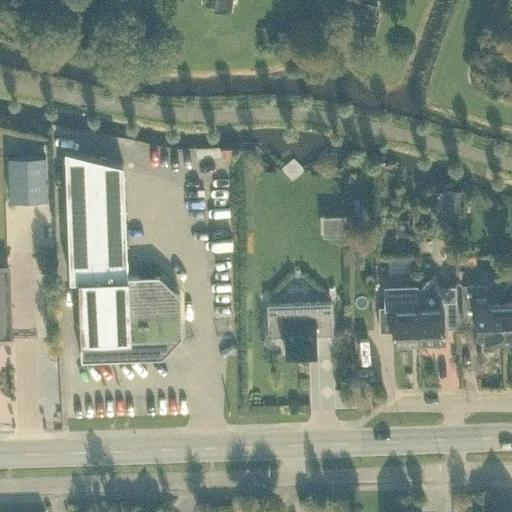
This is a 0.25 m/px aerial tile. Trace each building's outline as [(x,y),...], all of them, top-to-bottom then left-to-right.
[(202,0),(202,3),(213,5),(213,9),(230,12),(232,0),(202,0)] [(349,14),(346,26),(374,33),(378,15),(374,14),(377,3),(363,0),(357,0),(354,15),(349,14)] [(181,336),(180,295),(158,275),(127,276),(123,164),(65,149),(69,280),(78,280),(81,360),(162,357),(181,336)] [(9,157),(11,201),(47,200),(46,156),(9,157)] [(458,211),(460,190),(443,188),(441,209),(458,211)] [(321,216),(322,236),(343,235),(342,215),(321,216)] [(354,256),(363,256),(364,247),(357,247),(354,247),(354,256)] [(0,267),(0,338),(12,338),(12,337),(10,337),(7,267),(0,267)] [(445,339),(444,328),(457,327),(455,285),(450,285),(445,290),(430,275),(421,285),(416,285),(418,340),(445,339)] [(485,284),(461,285),(462,322),(476,321),(476,340),(502,339),(501,302),(486,303),(485,284)] [(392,341),(418,340),(416,285),(406,285),(406,299),(390,299),(390,304),(378,304),(379,332),(392,331),(392,341)] [(511,301),(501,302),(502,339),(511,338),(511,301)] [(332,334),(331,302),(266,304),(268,336),(284,335),(284,352),(316,351),(316,334),(332,334)]
